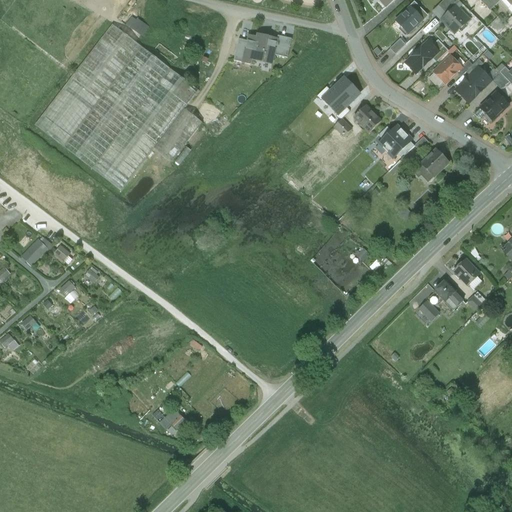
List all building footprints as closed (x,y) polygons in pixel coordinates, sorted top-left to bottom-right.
[(379,0),(387,9),(397,0),(379,0)] [(494,3),(490,0),(478,0),(479,0),(488,9),(494,3)] [(490,0),(494,3),(488,9),(491,12),(503,0),(490,0)] [(460,3),(456,7),(455,7),(441,21),(455,35),(456,35),(456,34),(460,31),(461,32),(466,28),(465,26),(474,17),(460,3)] [(414,4),(395,23),(401,29),(399,30),(405,37),(407,35),(408,35),(427,17),(414,4)] [(142,36),(149,27),(133,16),(126,24),(142,36)] [(113,25),(35,126),(64,148),(141,47),(113,25)] [(447,40),(439,31),(434,35),(443,44),(447,40)] [(277,40),(258,36),(257,39),(249,37),(248,42),(246,52),(254,54),(253,59),(272,63),(274,56),(277,40)] [(278,37),(277,40),(274,56),(287,59),(292,40),(278,37)] [(246,52),(248,42),(239,40),(234,62),(243,64),(246,52)] [(400,40),(390,50),(395,55),(406,46),(400,40)] [(438,41),(432,47),(438,53),(444,48),(438,41)] [(428,42),(418,52),(415,52),(415,55),(415,59),(411,59),(405,64),(416,75),(432,59),(438,53),(432,47),(428,42)] [(199,92),(141,47),(64,148),(121,193),(154,150),(185,110),(199,92)] [(438,53),(432,59),(436,64),(448,52),(444,48),(438,53)] [(491,50),(485,53),(487,60),(494,57),(491,50)] [(254,54),(246,52),(243,64),(252,66),(253,59),(254,54)] [(451,58),(434,74),(445,85),(456,74),(461,69),(451,58)] [(473,67),(466,73),(470,77),(480,67),(481,68),(483,65),(479,61),(473,67)] [(468,62),(461,69),(456,74),(460,79),(466,73),(473,67),(468,62)] [(480,67),(470,77),(472,79),(466,86),(463,86),(457,93),(464,100),(469,100),(473,96),(477,96),(490,84),(485,79),(486,77),(482,73),(482,69),(481,68),(480,67)] [(511,74),(505,68),(500,74),(511,85),(511,86),(511,85),(511,76),(510,74),(511,74)] [(499,73),(491,81),(500,90),(511,85),(500,74),(499,73)] [(331,92),(322,100),(330,108),(352,87),(345,79),(331,92)] [(352,87),(330,108),(338,116),(346,108),(360,95),(352,87)] [(321,102),(322,100),(331,92),(327,88),(317,98),(321,102)] [(497,94),(480,110),(486,116),(484,118),(490,124),(492,122),(509,106),(497,94)] [(382,123),(367,107),(355,118),(370,134),(382,123)] [(350,112),(346,108),(338,116),(336,117),(340,122),(342,120),(350,112)] [(185,110),(154,150),(172,164),(202,124),(185,110)] [(480,110),(474,115),(474,116),(480,121),(484,118),(486,116),(480,110)] [(353,131),(342,120),(340,122),(334,128),(345,138),(353,131)] [(405,135),(398,127),(386,139),(391,144),(399,153),(412,140),(407,134),(405,135)] [(423,139),(415,147),(420,153),(429,144),(423,139)] [(391,144),(385,150),(392,159),(399,153),(391,144)] [(402,152),(394,160),(398,164),(406,156),(402,152)] [(437,152),(433,155),(432,155),(427,160),(427,161),(422,166),(428,172),(424,176),(430,183),(435,179),(450,165),(437,152)] [(340,214),(333,220),(337,223),(343,218),(340,214)] [(38,241),(20,258),(31,269),(48,250),(38,241)] [(61,246),(55,253),(64,262),(71,254),(61,246)] [(363,262),(369,254),(361,247),(355,255),(363,262)] [(466,262),(454,273),(468,287),(480,276),(466,262)] [(0,270),(0,280),(2,282),(11,274),(4,267),(0,270)] [(89,269),(85,278),(96,283),(101,275),(89,269)] [(60,289),(67,296),(76,287),(70,281),(60,289)] [(457,293),(446,281),(434,292),(446,304),(455,295),(457,293)] [(70,304),(78,296),(73,291),(64,299),(70,304)] [(487,303),(477,293),(473,297),(482,306),(483,307),(487,303)] [(455,295),(446,304),(454,312),(463,303),(455,295)] [(482,306),(473,297),(473,298),(473,297),(468,303),(476,312),(482,306)] [(427,301),(418,310),(431,323),(440,314),(427,301)] [(484,314),(475,324),(480,329),(489,320),(484,314)] [(30,316),(21,324),(27,330),(36,322),(30,316)] [(13,351),(19,347),(11,334),(0,339),(5,348),(10,345),(13,351)] [(451,389),(447,393),(452,399),(456,394),(451,389)] [(165,420),(158,411),(152,416),(160,425),(165,420)] [(165,420),(160,425),(166,431),(172,425),(176,430),(182,424),(182,425),(185,422),(175,411),(165,420)]
